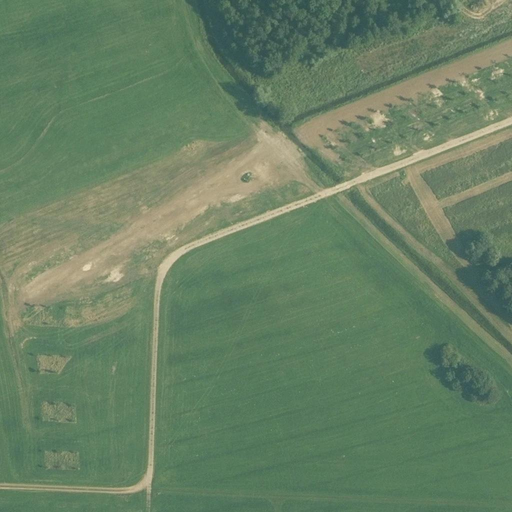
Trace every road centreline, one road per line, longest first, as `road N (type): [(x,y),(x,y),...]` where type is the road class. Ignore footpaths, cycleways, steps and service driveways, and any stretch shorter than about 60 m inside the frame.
road 1 (track): [(511,120),(177,251),(157,284),(147,511)]
road 2 (track): [(511,504),(137,489)]
road 3 (track): [(0,485),(137,489)]
